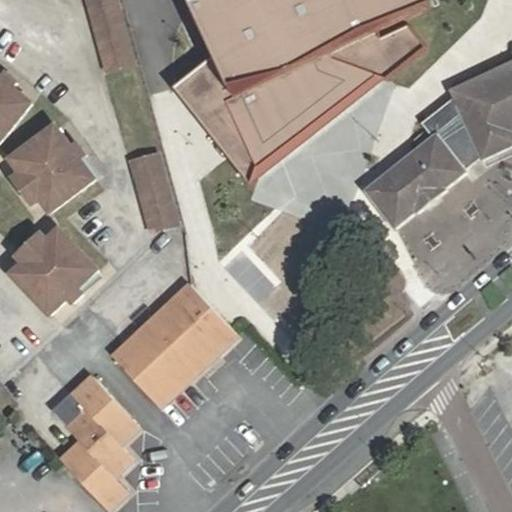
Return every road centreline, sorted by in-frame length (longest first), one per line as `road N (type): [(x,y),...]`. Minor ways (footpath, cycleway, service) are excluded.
road 1 (primary): [(511,260),(344,404)]
road 2 (unclassified): [(204,240),(344,404)]
road 3 (primary): [(282,511),(441,374)]
road 4 (primary): [(344,404),(228,511)]
road 5 (residential): [(511,510),(441,374)]
